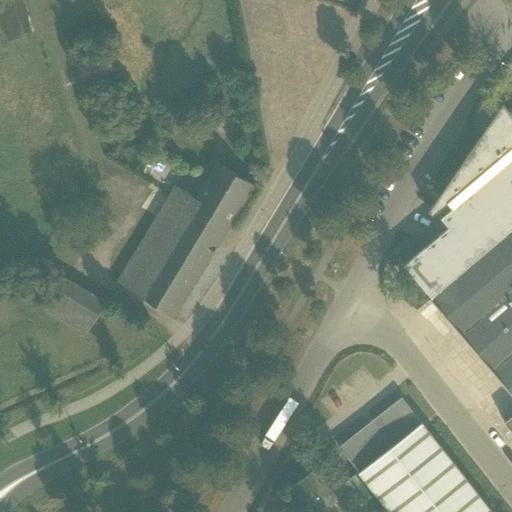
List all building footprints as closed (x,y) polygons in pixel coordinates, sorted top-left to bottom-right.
[(31,33),(21,0),(0,0),(0,20),(6,41),(31,33)] [(82,81),(113,73),(106,50),(75,59),(82,81)] [(511,106),(507,110),(502,103),(440,194),(433,204),(428,211),(432,215),(436,210),(441,217),(440,218),(448,227),(431,242),(403,266),(417,283),(404,294),(402,296),(415,311),(430,300),(511,395),(511,414),(504,422),(511,431),(511,106)] [(173,316),(252,184),(218,164),(197,199),(175,186),(117,282),(173,316)] [(86,330),(101,296),(60,278),(45,313),(86,330)] [(491,511),(480,497),(401,397),(338,447),(390,511),(491,511)] [(327,483),(316,469),(292,487),(311,511),(313,511),(333,497),(344,511),(370,493),(355,475),(342,485),(336,476),(327,483)]
